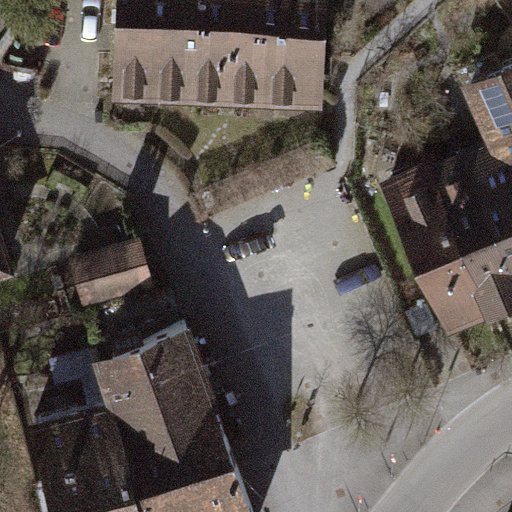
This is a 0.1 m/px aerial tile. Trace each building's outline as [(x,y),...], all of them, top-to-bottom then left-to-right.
[(323,0),(120,0),(117,80),(320,88),(323,0)] [(468,152),(511,252),(511,57),(473,75),(501,137),(468,152)] [(511,291),(511,252),(468,152),(433,166),(491,301),(511,291)] [(491,301),(433,166),(390,185),(450,317),(491,301)] [(0,261),(9,259),(0,234),(0,261)] [(139,239),(77,257),(87,294),(150,277),(139,239)] [(114,394),(147,511),(255,511),(186,319),(143,334),(139,324),(127,327),(115,331),(119,342),(115,344),(123,366),(106,371),(114,394)] [(147,511),(114,394),(35,414),(61,511),(147,511)]
